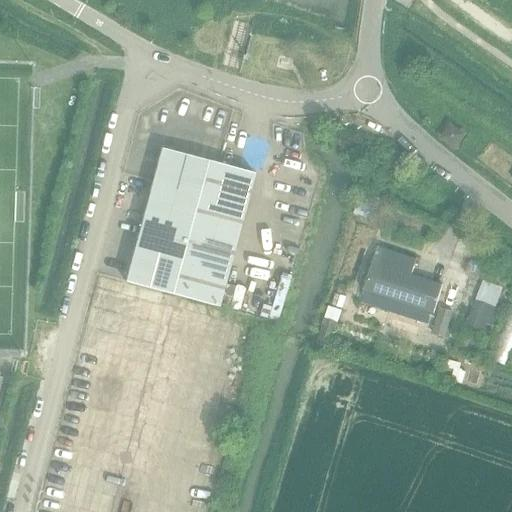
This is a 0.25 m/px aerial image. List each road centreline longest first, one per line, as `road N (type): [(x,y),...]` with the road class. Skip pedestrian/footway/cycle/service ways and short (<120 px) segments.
road 1 (unclassified): [(18,511),(142,50)]
road 2 (unclassified): [(368,94),(294,104),(191,78),(142,50)]
road 3 (tertiary): [(511,214),(368,94)]
